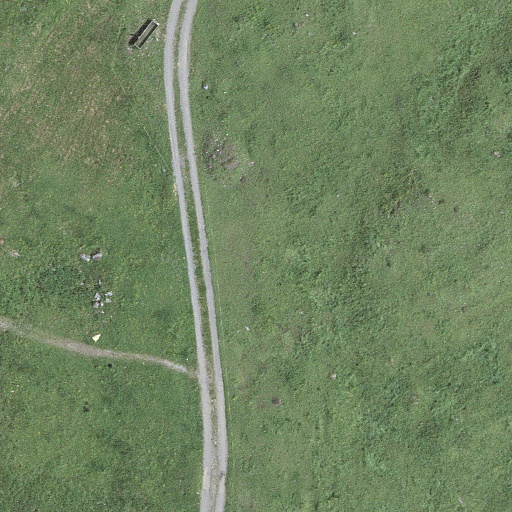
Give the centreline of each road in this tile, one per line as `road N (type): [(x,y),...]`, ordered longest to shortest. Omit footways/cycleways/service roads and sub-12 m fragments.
road 1 (track): [(214,383),(170,48),(185,0)]
road 2 (track): [(214,383),(213,511)]
